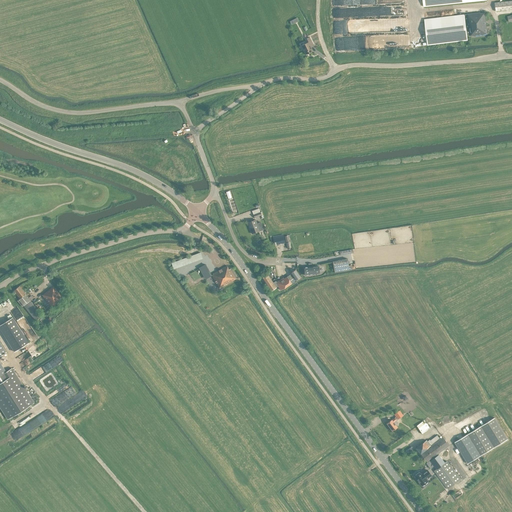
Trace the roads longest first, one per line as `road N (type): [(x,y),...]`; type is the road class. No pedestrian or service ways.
road 1 (tertiary): [(421,511),(197,212)]
road 2 (unclassified): [(258,84),(323,77),(350,65),(511,56)]
road 3 (tertiary): [(197,212),(136,171),(0,120)]
road 4 (unclassified): [(0,286),(65,256),(182,228),(197,212)]
road 5 (unclassified): [(179,100),(79,113),(38,104),(0,79)]
road 6 (track): [(382,458),(416,436),(511,407)]
road 7 (track): [(414,0),(419,11),(491,4),(502,57)]
